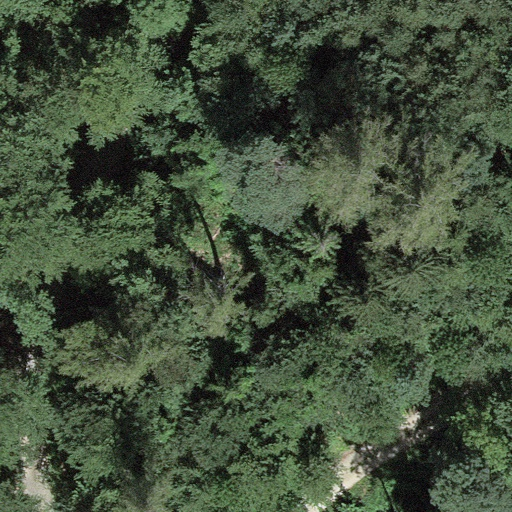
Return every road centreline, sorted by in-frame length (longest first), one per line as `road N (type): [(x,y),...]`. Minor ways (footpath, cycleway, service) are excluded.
road 1 (track): [(188,0),(97,164),(46,287),(30,406),(46,511)]
road 2 (track): [(310,511),(344,475),(428,414),(511,373)]
